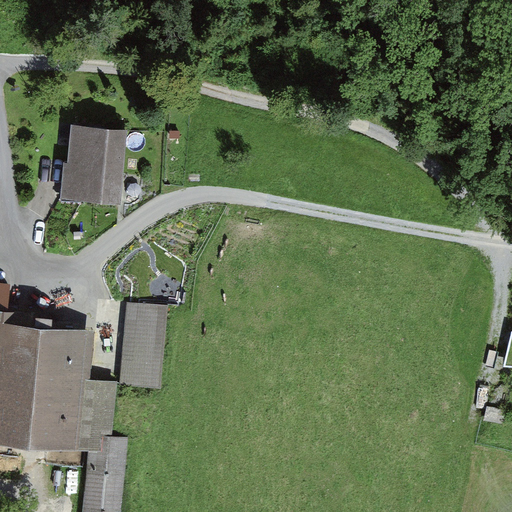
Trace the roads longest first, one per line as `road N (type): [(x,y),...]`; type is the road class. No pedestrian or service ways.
road 1 (unclassified): [(0,65),(110,67),(359,127),(425,160),(478,213),(492,242),(511,244)]
road 2 (track): [(474,424),(505,295),(492,242)]
